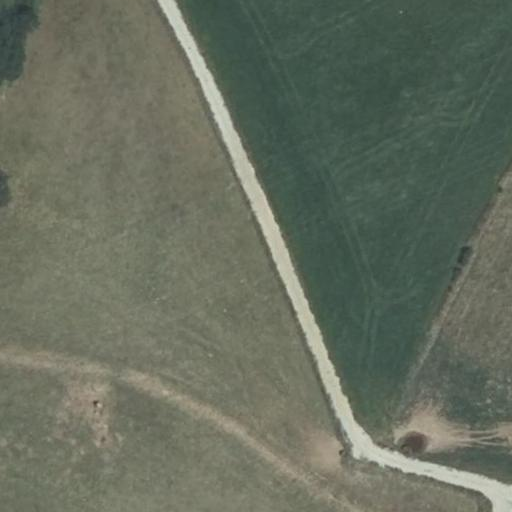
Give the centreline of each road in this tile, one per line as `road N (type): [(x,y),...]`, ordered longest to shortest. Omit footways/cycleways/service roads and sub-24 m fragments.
road 1 (track): [(493,511),(480,484),(357,440),(158,0)]
road 2 (track): [(385,511),(296,479),(150,402),(0,364)]
